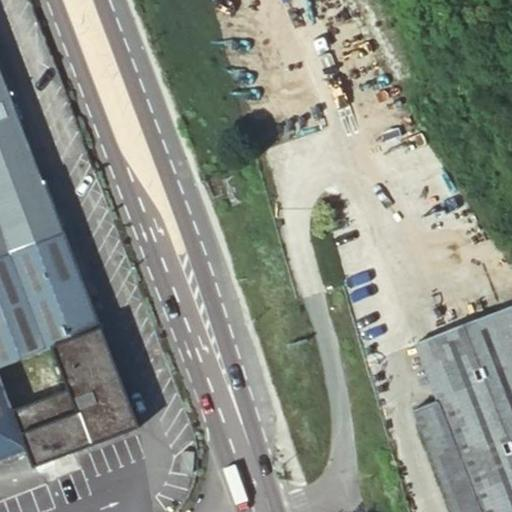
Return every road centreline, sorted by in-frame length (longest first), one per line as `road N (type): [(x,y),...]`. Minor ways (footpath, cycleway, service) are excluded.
road 1 (primary): [(49,0),(259,511)]
road 2 (primary): [(262,511),(250,392),(111,0)]
